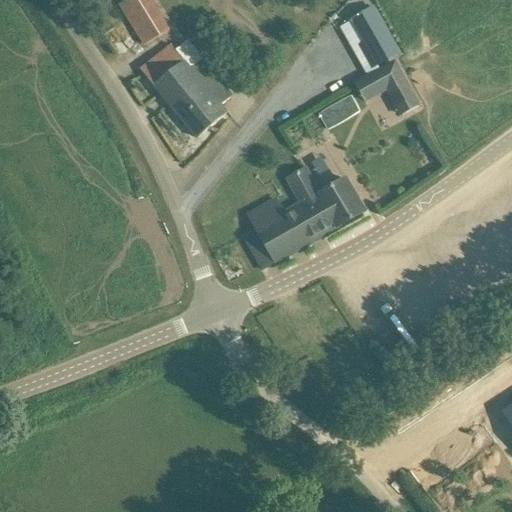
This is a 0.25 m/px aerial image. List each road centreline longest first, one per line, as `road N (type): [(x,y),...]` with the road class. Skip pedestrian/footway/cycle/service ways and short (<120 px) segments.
road 1 (unclassified): [(218,310),(136,110),(62,0)]
road 2 (tertiary): [(218,310),(418,212),(511,144)]
road 3 (unclassified): [(389,511),(333,442),(240,354),(218,310)]
road 4 (tertiary): [(0,402),(218,310)]
